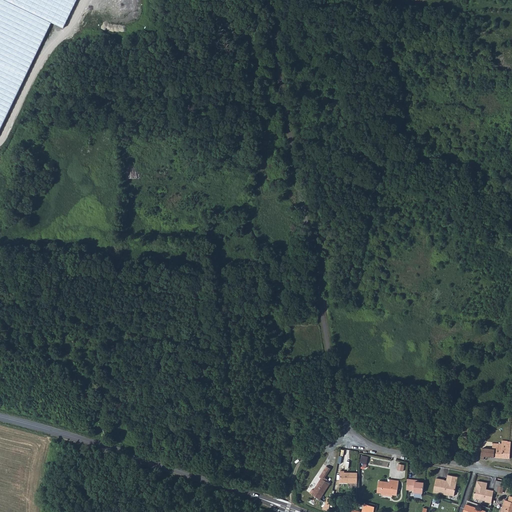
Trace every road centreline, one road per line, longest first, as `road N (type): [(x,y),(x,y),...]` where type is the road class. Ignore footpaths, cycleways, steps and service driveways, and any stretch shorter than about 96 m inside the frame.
road 1 (unclassified): [(275,0),(282,93),(341,413),(364,443),(511,477)]
road 2 (secondary): [(0,415),(265,499)]
